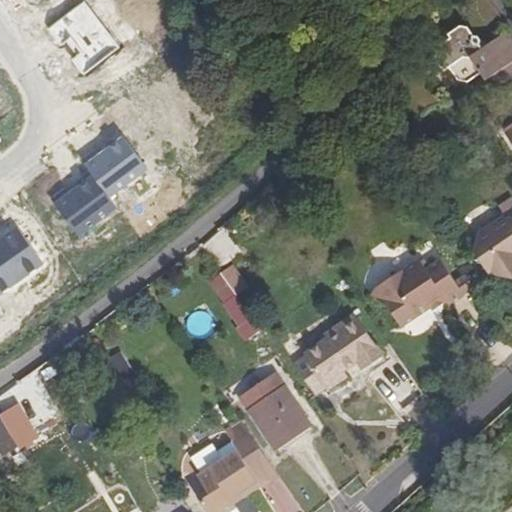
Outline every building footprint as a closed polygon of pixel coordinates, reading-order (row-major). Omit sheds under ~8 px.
[(69,39),(80,53),(75,57),(87,72),(122,45),(87,1),(52,28),(64,43),(69,39)] [(511,61),(511,54),(499,36),(483,48),(481,44),(483,38),(479,32),(474,33),(469,26),(459,25),(448,34),(450,39),(437,46),(435,61),(443,72),(449,67),(457,79),(468,81),(481,71),(486,78),(511,61)] [(511,44),(504,33),(499,36),(511,54),(511,44)] [(151,165),(127,133),(101,153),(114,169),(102,179),(114,194),(120,189),(151,165)] [(101,153),(98,148),(85,158),(97,173),(102,179),(114,169),(101,153)] [(151,165),(120,189),(131,203),(162,179),(151,165)] [(101,179),(96,173),(73,191),(70,186),(55,197),(83,233),(121,205),(101,179)] [(511,229),(511,230),(508,225),(497,231),(495,238),(483,235),(479,254),(486,256),(485,265),(492,273),(499,275),(498,283),(511,285),(511,229)] [(48,261),(22,226),(4,240),(1,236),(0,237),(0,287),(3,291),(4,293),(48,261)] [(225,230),(204,247),(221,267),(242,250),(225,230)] [(401,303),(387,311),(400,333),(429,312),(427,308),(431,305),(447,308),(462,299),(453,286),(439,265),(424,274),(418,265),(389,284),(401,303)] [(237,295),(223,275),(210,284),(217,295),(219,293),(226,303),(237,295)] [(453,286),(462,299),(464,297),(471,306),(478,301),(463,278),(453,286)] [(374,302),(387,311),(401,303),(389,284),(376,292),(374,302)] [(247,342),(262,331),(237,295),(226,303),(223,305),(239,328),(238,329),(247,342)] [(309,361),(330,391),(331,393),(349,380),(345,375),(360,366),(367,374),(387,359),(359,318),(339,332),(341,336),(331,343),(308,359),(309,361)] [(341,336),(339,332),(328,339),(331,343),(341,336)] [(319,398),(330,391),(309,361),(298,369),(319,398)] [(277,376),(244,399),(277,447),(311,425),(277,376)] [(19,405),(2,416),(22,450),(40,438),(19,405)] [(234,410),(218,422),(223,429),(257,474),(272,464),(234,410)] [(22,450),(2,416),(0,417),(0,461),(1,463),(22,450)] [(218,422),(209,424),(200,428),(191,432),(187,425),(180,430),(184,436),(177,441),(174,448),(171,455),(172,464),(174,472),(180,481),(184,479),(188,477),(195,488),(205,482),(192,462),(216,446),(210,438),(223,429),(218,422)] [(192,462),(205,482),(195,488),(211,511),(225,511),(237,504),(228,491),(237,485),(239,487),(257,474),(223,429),(210,438),(216,446),(192,462)] [(134,442),(121,450),(128,459),(140,451),(134,442)]
